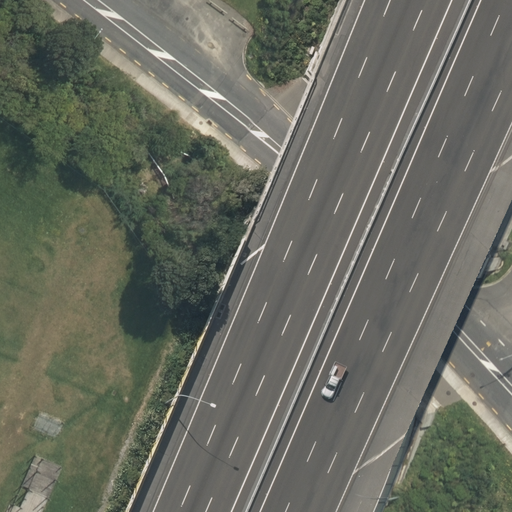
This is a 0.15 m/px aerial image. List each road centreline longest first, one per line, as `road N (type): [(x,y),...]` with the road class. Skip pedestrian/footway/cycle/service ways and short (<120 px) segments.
road 1 (motorway): [(190,511),(406,0)]
road 2 (tertiary): [(86,0),(269,140),(491,369)]
road 3 (motorway): [(511,35),(298,511)]
